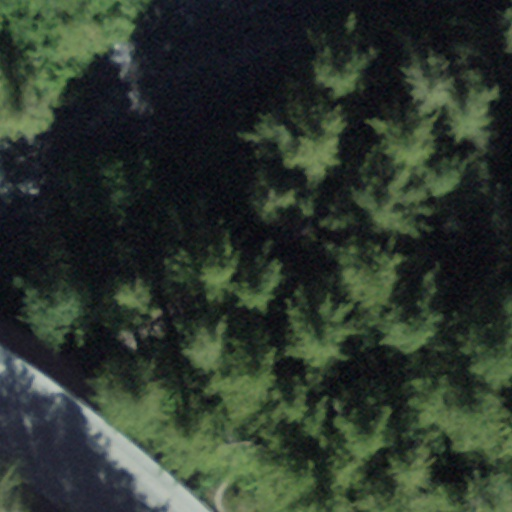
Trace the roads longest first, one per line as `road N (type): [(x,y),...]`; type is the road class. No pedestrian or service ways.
road 1 (track): [(0,407),(25,380),(132,328),(276,205),(445,145),(511,133)]
road 2 (tertiary): [(148,511),(0,399)]
